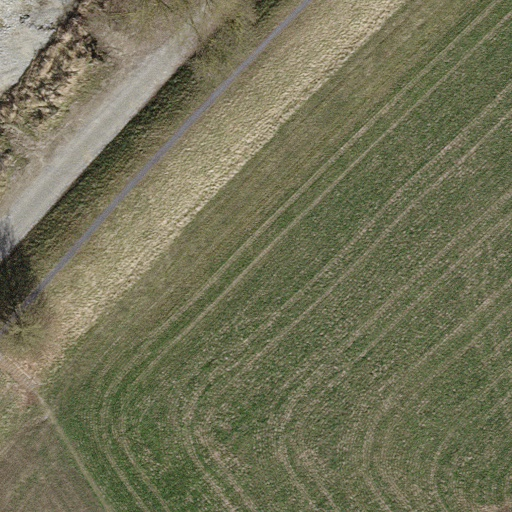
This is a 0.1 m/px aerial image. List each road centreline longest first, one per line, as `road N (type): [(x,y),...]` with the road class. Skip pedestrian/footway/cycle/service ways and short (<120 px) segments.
road 1 (track): [(0,239),(206,0)]
road 2 (track): [(143,511),(51,368)]
